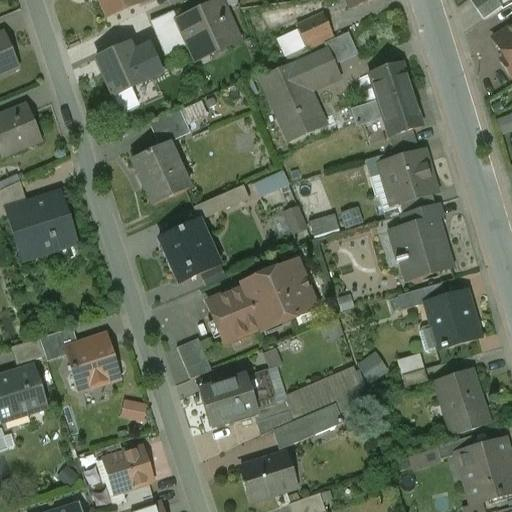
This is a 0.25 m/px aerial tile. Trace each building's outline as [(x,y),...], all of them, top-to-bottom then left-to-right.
[(98,0),(107,19),(138,5),(140,4),(137,0),(98,0)] [(137,0),(140,4),(138,5),(140,9),(159,0),(137,0)] [(379,0),(344,0),(348,11),(380,0),(379,0)] [(470,0),(469,1),(483,20),(501,7),(495,0),(470,0)] [(211,6),(177,21),(191,52),(205,46),(210,56),(238,43),(222,7),(220,2),(211,6)] [(172,13),(151,22),(166,57),(188,47),(172,13)] [(322,16),(296,28),(305,47),(331,35),(322,16)] [(511,27),(492,40),(504,60),(500,62),(501,64),(505,62),(511,73),(511,78),(511,80),(511,81),(511,27)] [(0,37),(0,75),(17,69),(4,36),(0,37)] [(129,46),(95,61),(112,98),(131,90),(145,83),(129,46)] [(327,54),(292,69),(301,90),(335,74),(327,54)] [(401,65),(368,75),(377,103),(410,92),(401,65)] [(291,68),(262,81),(289,141),(318,128),(301,90),(292,69),(291,68)] [(131,90),(112,98),(119,113),(124,115),(136,109),(138,105),(131,90)] [(410,92),(377,103),(389,139),(421,128),(410,92)] [(0,118),(0,157),(1,160),(40,144),(25,108),(0,118)] [(178,111),(148,124),(157,144),(155,145),(158,150),(168,145),(190,135),(178,111)] [(158,150),(131,162),(152,207),(188,190),(168,145),(158,150)] [(423,153),(379,166),(391,206),(396,205),(431,195),(435,193),(423,153)] [(287,171),(258,183),(264,197),(293,185),(287,171)] [(301,185),(309,220),(332,214),(324,179),(301,185)] [(19,184),(0,192),(0,218),(9,216),(8,212),(26,206),(19,184)] [(243,188),(192,210),(198,222),(248,200),(243,188)] [(431,195),(396,205),(400,217),(413,213),(434,206),(431,195)] [(26,206),(8,212),(9,216),(24,260),(74,244),(58,196),(26,206)] [(434,206),(413,213),(417,225),(434,220),(434,221),(442,219),(438,205),(434,206)] [(287,213),(297,233),(311,227),(301,206),(287,213)] [(348,226),(365,223),(362,208),(345,212),(348,226)] [(417,225),(392,232),(401,261),(399,261),(406,282),(450,269),(445,249),(443,250),(434,221),(434,220),(417,225)] [(198,222),(158,239),(178,286),(218,268),(205,238),(200,240),(193,224),(198,222)] [(296,263),(239,287),(259,330),(261,334),(316,311),(296,263)] [(441,285),(397,298),(401,312),(426,305),(426,304),(445,298),(441,285)] [(259,330),(240,290),(206,304),(224,345),(259,330)] [(445,298),(426,304),(426,305),(432,326),(439,351),(440,352),(478,341),(464,292),(445,298)] [(432,326),(421,329),(419,333),(425,352),(428,354),(439,351),(432,326)] [(72,330),(38,340),(44,358),(46,364),(67,357),(65,351),(77,347),(72,330)] [(77,347),(65,351),(67,357),(79,393),(118,380),(105,338),(77,347)] [(38,340),(11,349),(16,366),(44,358),(38,340)] [(197,340),(176,349),(190,381),(211,372),(197,340)] [(371,381),(391,371),(382,352),(362,361),(371,381)] [(31,368),(12,374),(12,375),(0,378),(0,422),(44,409),(31,368)] [(422,372),(400,378),(404,390),(425,384),(422,372)] [(472,373),(434,384),(451,438),(488,427),(472,373)] [(244,379),(200,392),(212,428),(232,421),(233,425),(255,418),(248,395),(249,395),(244,379)] [(125,418),(150,422),(152,403),(127,400),(125,418)] [(292,424),(272,433),(280,451),(343,425),(335,406),(292,424)] [(288,413),(255,424),(260,438),(272,433),(292,424),(288,413)] [(7,427),(0,429),(0,452),(14,448),(7,427)] [(473,438),(435,449),(439,462),(456,458),(455,456),(476,450),(473,438)] [(476,450),(455,456),(456,458),(470,507),(511,494),(511,463),(505,441),(476,450)] [(142,450),(107,461),(112,477),(109,483),(112,491),(118,494),(122,493),(147,485),(152,483),(142,450)] [(284,456),(240,470),(250,503),(294,489),(284,456)] [(147,485),(122,493),(126,504),(141,499),(151,496),(147,485)] [(318,495),(288,506),(290,511),(323,511),(324,511),(318,495)] [(141,499),(126,504),(116,507),(116,511),(139,511),(144,510),(141,499)]
